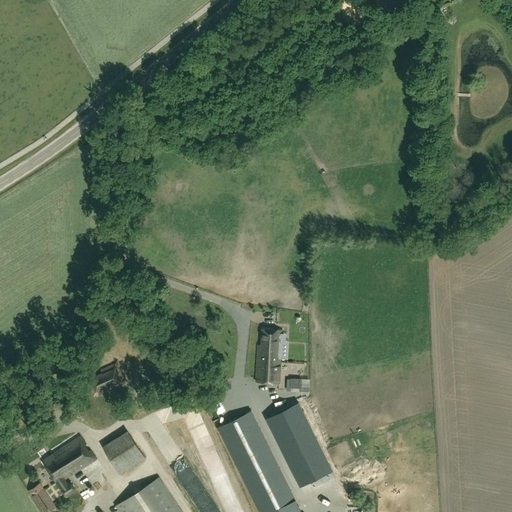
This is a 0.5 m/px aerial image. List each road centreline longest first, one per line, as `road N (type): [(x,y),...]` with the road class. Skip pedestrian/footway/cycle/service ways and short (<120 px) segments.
road 1 (tertiary): [(0,184),(241,0)]
road 2 (track): [(331,0),(284,46),(230,77),(183,87),(136,84)]
road 3 (track): [(72,428),(59,410),(122,245)]
